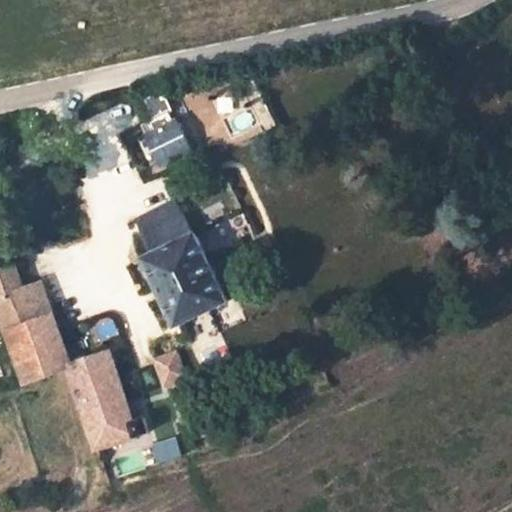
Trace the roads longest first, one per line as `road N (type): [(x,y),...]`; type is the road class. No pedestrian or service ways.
road 1 (unclassified): [(479,0),(461,11),(0,102)]
road 2 (unknown): [(82,86),(135,366)]
